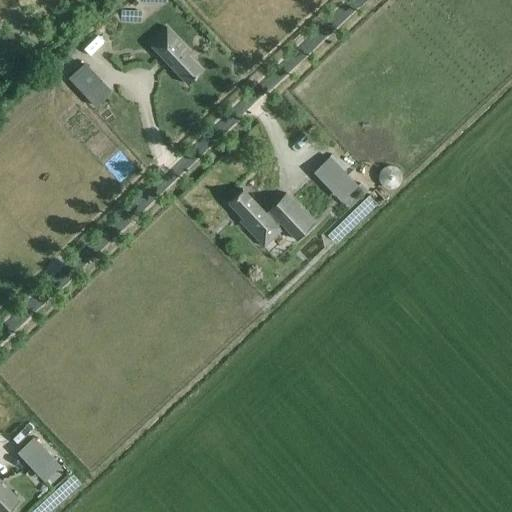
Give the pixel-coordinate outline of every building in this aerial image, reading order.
[(166,27),(148,44),(187,84),(202,70),(188,56),(191,53),(166,27)] [(84,62),(67,78),(86,98),(103,82),(84,62)] [(329,156),(312,173),(330,192),(335,187),(345,198),(358,186),(329,156)] [(280,223),(296,240),(313,223),(285,193),(267,210),(268,211),(265,214),(242,190),(228,204),(242,218),(239,221),(264,247),(281,230),(277,226),(280,223)] [(39,444),(23,460),(37,475),(53,459),(39,444)] [(0,511),(7,511),(19,501),(0,480),(0,511)]
